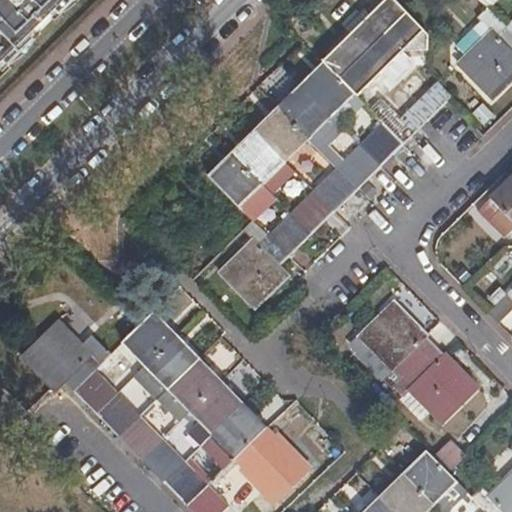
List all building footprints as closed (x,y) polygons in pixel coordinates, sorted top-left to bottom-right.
[(0,0),(0,70),(71,0),(0,0)] [(478,0),(487,10),(488,11),(498,0),(478,0)] [(379,17),(391,29),(406,15),(394,3),(379,17)] [(511,34),(506,28),(488,11),(487,10),(478,19),(481,23),(491,33),(466,57),(457,65),(493,102),(511,83),(511,34)] [(401,143),(414,131),(403,119),(401,121),(380,100),(378,101),(366,89),(400,56),(365,20),(322,62),(324,65),(354,95),(383,124),(401,143)] [(491,33),(481,23),(456,46),(466,57),(491,33)] [(324,65),(301,87),(331,118),(354,95),(324,65)] [(301,87),(278,110),(307,141),(331,118),(301,87)] [(278,110),(256,132),(285,163),(307,141),(278,110)] [(404,145),(401,143),(383,124),(359,147),(380,168),(404,145)] [(256,132),(232,155),(262,185),(285,163),(256,132)] [(359,147),(335,170),(357,191),(380,168),(359,147)] [(232,155),(209,177),(239,208),(262,185),(232,155)] [(335,170),(313,191),(334,213),(357,191),(335,170)] [(511,221),(511,180),(491,201),(511,221)] [(290,214),(311,236),(334,213),(313,191),(290,214)] [(267,237),(288,258),(311,236),(290,214),(267,237)] [(279,267),(288,258),(267,237),(258,227),(249,236),(254,241),(220,274),(254,310),(289,277),(279,267)] [(511,290),(508,295),(488,315),(499,325),(511,312),(511,290)] [(74,393),(95,372),(106,362),(97,353),(92,358),(66,332),(84,314),(75,305),(22,358),(52,390),(54,388),(57,392),(65,384),(74,393)] [(402,380),(435,347),(394,305),(359,339),(391,371),(393,370),(402,380)] [(241,394),(260,376),(201,314),(181,332),(241,394)] [(146,368),(175,339),(152,316),(143,325),(123,345),(146,368)] [(169,391),(198,362),(175,339),(146,368),(169,391)] [(478,389),(435,347),(402,380),(393,388),(403,398),(410,391),(431,412),(442,424),(478,389)] [(220,385),(198,362),(169,391),(192,413),(220,385)] [(97,416),(118,395),(95,372),(74,393),(97,416)] [(243,408),(220,385),(192,413),(214,436),(243,408)] [(192,413),(169,391),(159,400),(181,423),(192,413)] [(420,422),(431,412),(410,391),(403,398),(399,401),(420,422)] [(120,439),(141,418),(118,395),(97,416),(120,439)] [(265,431),(243,408),(214,436),(236,459),(243,452),(265,431)] [(163,441),(141,418),(120,439),(142,462),(163,441)] [(274,441),(265,431),(243,452),(253,462),(243,472),(274,504),(309,471),(277,438),(274,441)] [(186,464),(163,441),(142,462),(165,485),(186,464)] [(449,475),(467,457),(452,443),(435,460),(449,475)] [(435,460),(427,453),(404,476),(434,506),(458,484),(449,475),(435,460)] [(208,486),(186,464),(165,485),(187,507),(208,486)] [(485,511),(511,511),(511,473),(488,498),(483,493),(475,501),(485,511)] [(428,511),(434,506),(404,476),(381,498),(394,511),(428,511)] [(449,511),(468,494),(458,484),(434,506),(439,511),(449,511)] [(210,485),(208,486),(187,507),(191,511),(225,511),(231,506),(210,485)] [(394,511),(381,498),(366,511),(394,511)]
